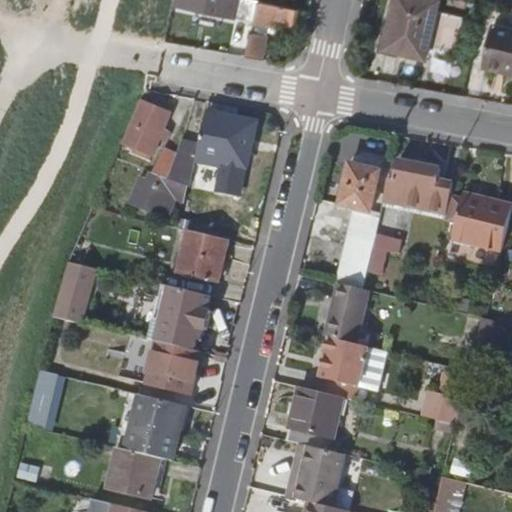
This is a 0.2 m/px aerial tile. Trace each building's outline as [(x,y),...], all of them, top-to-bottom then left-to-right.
[(259,1),(253,0),(179,0),(178,5),(254,22),(259,1)] [(440,0),(439,0),(396,0),(385,48),(426,58),(429,48),(438,11),(440,0)] [(308,18),(309,12),(259,1),(254,22),(245,58),(263,61),(269,31),(281,34),(283,27),(294,29),(297,16),(308,18)] [(438,11),(429,48),(456,54),(465,17),(438,11)] [(506,72),(511,73),(511,33),(496,30),(489,61),(507,66),(506,72)] [(145,104),(125,147),(154,159),(162,138),(170,141),(172,134),(165,132),(172,115),(145,104)] [(225,164),(218,194),(240,199),(246,170),(265,174),(275,131),(244,123),(236,157),(230,156),(227,165),(225,164)] [(183,192),(190,193),(199,157),(183,152),(180,161),(164,155),(152,186),(140,182),(132,206),(170,219),(174,207),(158,202),(166,178),(186,184),(183,192)] [(441,182),(443,170),(403,161),(398,183),(391,181),(386,201),(448,216),(452,199),(456,186),(441,182)] [(339,286),(365,291),(370,273),(375,250),(377,239),(380,228),(383,216),(373,214),(383,173),(352,166),(343,207),(357,210),(339,286)] [(454,242),(505,254),(511,224),(511,207),(487,201),(486,205),(463,200),(463,201),(452,199),(448,216),(446,224),(457,227),(454,242)] [(230,241),(189,232),(179,275),(219,284),(230,241)] [(402,257),(405,245),(377,239),(375,250),(389,254),(402,257)] [(389,254),(375,250),(370,273),(384,276),(389,254)] [(62,277),(53,318),(70,322),(84,268),(68,264),(62,277)] [(168,332),(164,344),(196,352),(199,340),(202,341),(203,331),(208,331),(212,311),(209,311),(212,297),(172,288),(161,331),(168,332)] [(369,295),(364,294),(338,288),(326,341),(331,342),(357,348),(369,295)] [(467,320),(462,340),(474,342),(479,323),(467,320)] [(488,323),(482,321),(475,350),(490,353),(497,325),(488,323)] [(431,333),(425,359),(461,367),(461,370),(469,371),(473,352),(452,347),(455,338),(431,333)] [(192,395),(202,353),(196,352),(164,344),(152,341),(141,384),(192,395)] [(318,395),(342,401),(355,404),(358,389),(378,394),(387,355),(357,348),(331,342),(318,395)] [(45,362),(42,372),(56,374),(58,365),(45,362)] [(39,373),(26,428),(42,432),(55,377),(39,373)] [(287,444),(299,446),(310,449),(329,453),(342,401),(318,395),(300,391),(287,444)] [(125,451),(162,460),(177,463),(189,408),(138,396),(125,451)] [(461,407),(456,427),(469,430),(476,401),(463,398),(461,407)] [(439,423),(456,427),(461,407),(430,400),(425,420),(439,423)] [(454,436),(456,427),(439,423),(436,432),(454,436)] [(299,446),(286,500),(296,503),(310,449),(299,446)] [(125,451),(116,449),(107,489),(152,500),(162,460),(125,451)] [(296,503),(309,506),(332,511),(346,457),(329,453),(310,449),(296,503)] [(440,495),(441,492),(444,479),(411,471),(407,487),(440,495)] [(444,479),(441,492),(451,495),(455,481),(444,479)] [(142,511),(95,500),(92,511),(142,511)]
